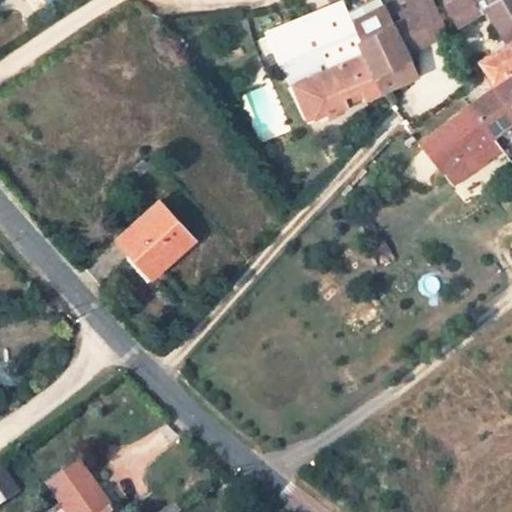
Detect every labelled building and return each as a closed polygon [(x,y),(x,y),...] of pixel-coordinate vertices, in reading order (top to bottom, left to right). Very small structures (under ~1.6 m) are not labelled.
[(381,89),(382,91),(416,76),(405,50),(447,32),(432,0),(405,0),(409,7),(398,11),(402,19),(391,24),(359,38),(381,89)] [(511,0),(443,0),(446,4),(445,4),(456,24),(483,8),(506,44),(479,61),(497,89),(419,139),(441,173),(444,170),(452,182),(502,150),(491,133),(511,119),(511,0)] [(332,110),(346,104),(342,96),(359,88),(363,96),(381,89),(359,38),(351,22),(342,1),(269,34),(282,63),(281,63),(291,86),(293,85),(308,121),(325,113),(328,120),(335,117),(332,110)] [(359,38),(391,24),(383,8),(351,22),(359,38)] [(342,96),(346,104),(363,96),(359,88),(342,96)] [(381,89),(363,96),(365,101),(383,94),(382,91),(381,89)] [(155,207),(125,238),(159,268),(189,238),(155,207)] [(68,511),(105,511),(89,490),(94,487),(77,463),(48,483),(68,511)] [(0,500),(16,490),(2,469),(0,470),(0,500)]
